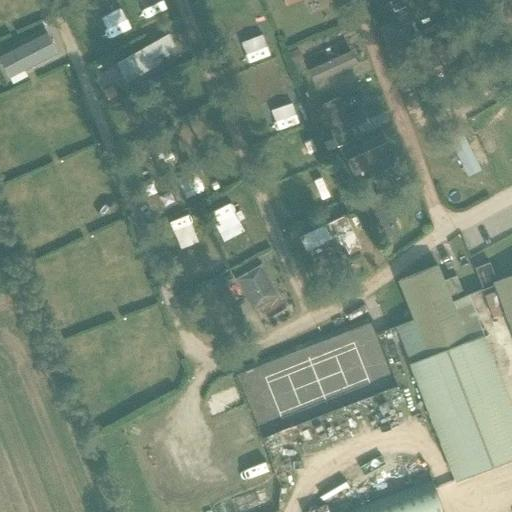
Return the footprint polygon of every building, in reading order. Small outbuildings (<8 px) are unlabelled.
[(0,59),(0,60),(11,77),(54,49),(42,32),(0,59)] [(127,83),(183,58),(173,34),(116,58),(127,83)] [(309,84),(357,63),(351,47),(303,68),(309,84)] [(355,105),(341,112),(332,94),(316,103),(332,134),(362,119),(355,105)] [(460,192),(482,184),(467,141),(445,149),(460,192)] [(401,228),(388,203),(367,214),(379,239),(401,228)] [(339,237),(342,252),(354,249),(347,217),(295,229),(300,247),(339,237)] [(32,227),(41,248),(56,242),(47,221),(32,227)] [(511,261),(504,264),(509,276),(491,283),(494,291),(483,296),(492,319),(503,314),(511,336),(511,261)] [(233,274),(249,308),(276,296),(260,262),(233,274)] [(454,483),(511,460),(511,411),(477,319),(487,315),(477,289),(467,294),(467,296),(457,300),(455,294),(462,292),(456,277),(443,282),(437,266),(397,281),(412,320),(394,327),(454,483)] [(344,511),(442,511),(431,479),(344,511)] [(232,497),(235,508),(260,502),(257,491),(232,497)]
